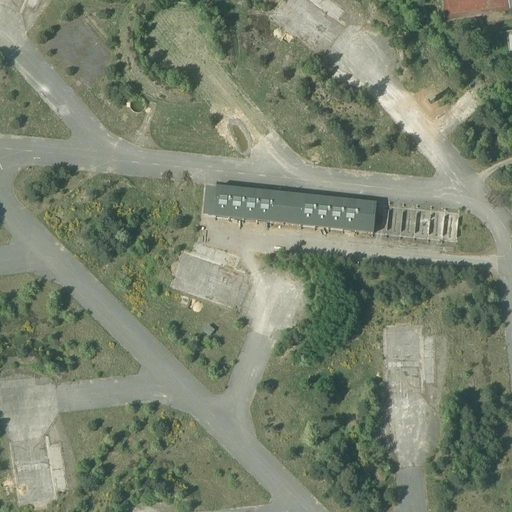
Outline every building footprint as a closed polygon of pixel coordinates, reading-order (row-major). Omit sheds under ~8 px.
[(210,22),(215,34),(221,32),(216,19),(210,22)] [(392,40),(397,52),(403,50),(398,38),(392,40)] [(171,86),(177,86),(178,80),(164,78),(148,67),(144,73),(149,77),(154,81),(160,83),(165,85),(171,86)] [(354,105),(359,105),(360,98),(347,97),(330,86),(326,91),(330,95),(335,99),(340,102),(344,104),(349,105),(354,105)] [(214,219),(373,235),(376,206),(217,189),(214,219)] [(299,333),(305,337),(311,330),(314,326),(316,320),(309,318),(308,323),(299,333)] [(436,454),(442,457),(446,449),(450,435),(449,429),(442,430),(442,434),(440,447),(436,454)] [(374,465),(380,471),(385,465),(373,455),(366,437),(360,439),(360,441),(362,447),(366,455),(374,465)] [(154,495),(166,498),(168,491),(155,488),(148,489),(149,496),(154,495)]
